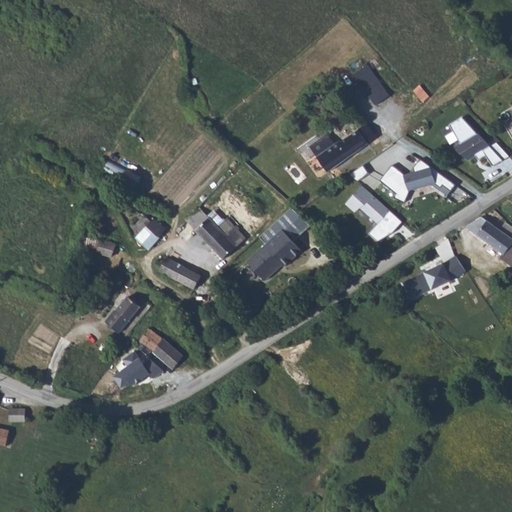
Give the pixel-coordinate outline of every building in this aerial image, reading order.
[(423,100),(430,96),(422,84),(415,88),(423,100)] [(463,116),(451,123),(462,142),(478,132),(463,116)] [(341,138),(351,152),(375,134),(374,133),(371,129),(368,126),(366,123),(364,121),(353,129),(341,138)] [(478,132),(462,142),(457,145),(459,150),(471,154),(478,151),(484,148),(490,144),(478,132)] [(330,134),(312,147),(328,168),(351,152),(341,138),(338,140),(336,141),(332,136),(330,134)] [(505,159),(490,144),(484,148),(487,153),(494,165),(505,159)] [(484,148),(478,151),(481,156),(487,153),(484,148)] [(139,185),(143,173),(107,161),(103,172),(139,185)] [(405,169),(393,164),(380,181),(397,193),(395,198),(404,202),(409,192),(430,186),(445,197),(455,185),(420,161),(413,168),(415,172),(405,169)] [(392,234),(401,222),(362,187),(344,204),(355,212),(360,209),(377,224),(366,234),(377,243),(392,234)] [(190,219),(195,215),(197,218),(199,216),(197,214),(203,208),(204,207),(200,202),(186,215),(190,219)] [(190,219),(225,256),(227,255),(239,243),(242,240),(244,238),(248,235),(227,213),(219,221),(210,212),(211,211),(206,205),(205,205),(204,207),(203,208),(197,214),(199,216),(197,218),(195,215),(190,219)] [(285,259),(288,263),(306,247),(296,236),(308,226),(290,209),(260,237),(266,243),(251,258),(261,269),(267,264),(275,272),(283,265),(281,263),(285,259)] [(462,223),(464,228),(502,253),(506,255),(510,249),(509,248),(511,243),(511,227),(504,220),(496,226),(478,211),(462,223)] [(135,227),(142,232),(138,237),(150,248),(153,244),(167,228),(155,217),(152,220),(145,215),(142,219),(135,227)] [(83,247),(88,248),(98,252),(100,248),(104,237),(88,232),(87,234),(87,235),(83,247)] [(100,248),(115,254),(119,241),(104,237),(100,248)] [(443,262),(400,283),(407,301),(467,272),(455,256),(448,240),(435,248),(443,262)] [(83,247),(80,257),(85,258),(88,248),(83,247)] [(511,253),(511,250),(510,249),(506,255),(502,253),(499,261),(502,264),(506,262),(511,253)] [(479,275),(487,271),(479,252),(469,256),(479,275)] [(511,253),(506,262),(502,264),(510,269),(511,265),(511,253)] [(182,277),(184,273),(187,266),(170,257),(164,268),(182,277)] [(267,264),(261,269),(269,277),(275,272),(267,264)] [(182,277),(197,285),(203,274),(193,268),(187,266),(184,273),(182,277)] [(109,319),(123,329),(144,302),(133,293),(123,306),(120,304),(109,319)] [(149,329),(136,348),(148,356),(152,351),(153,352),(153,353),(172,369),(184,355),(167,341),(155,333),(149,329)] [(138,359),(135,353),(122,360),(127,367),(113,377),(120,388),(149,376),(152,379),(165,372),(147,356),(138,359)] [(10,416),(24,416),(24,406),(10,405),(10,416)] [(0,440),(10,443),(13,429),(0,425),(0,440)]
